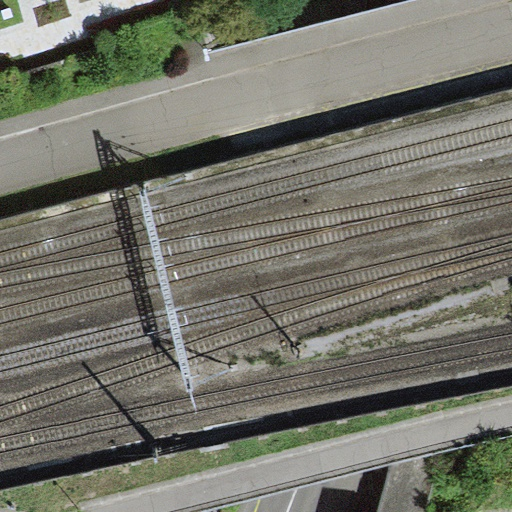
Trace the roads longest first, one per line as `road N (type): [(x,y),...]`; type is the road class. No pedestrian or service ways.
road 1 (secondary): [(285,511),(412,102),(431,0)]
road 2 (residential): [(511,34),(0,165)]
